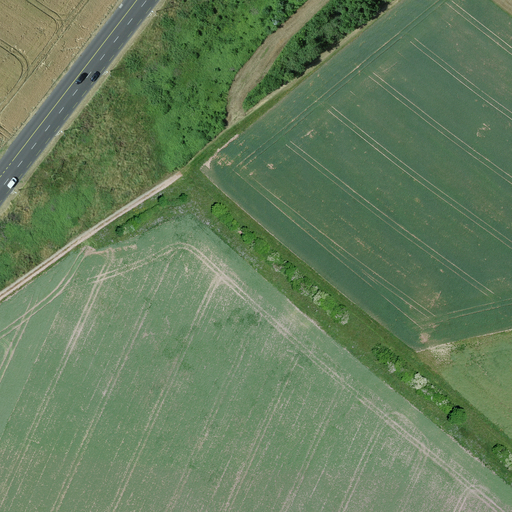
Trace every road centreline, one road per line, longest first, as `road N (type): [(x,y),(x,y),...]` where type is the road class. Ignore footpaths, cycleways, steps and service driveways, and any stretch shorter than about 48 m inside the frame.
road 1 (track): [(0,295),(188,168),(393,0)]
road 2 (primary): [(0,185),(143,0)]
